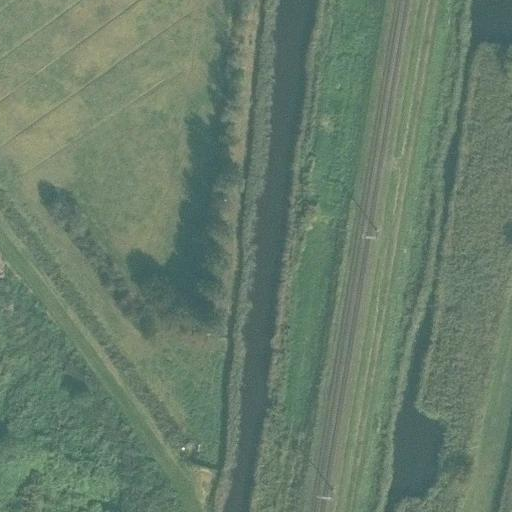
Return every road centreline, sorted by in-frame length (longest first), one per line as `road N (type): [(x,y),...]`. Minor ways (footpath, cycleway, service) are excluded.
road 1 (track): [(344,511),(431,0)]
road 2 (track): [(194,379),(212,371),(258,0)]
